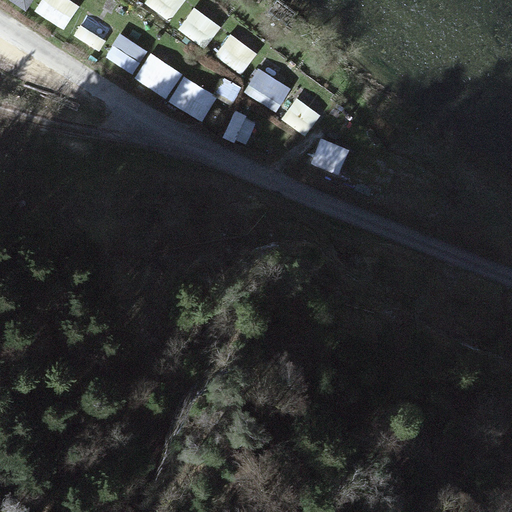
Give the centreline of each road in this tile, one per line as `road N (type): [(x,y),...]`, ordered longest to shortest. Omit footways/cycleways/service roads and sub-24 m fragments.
road 1 (unclassified): [(511,276),(224,161),(0,25)]
road 2 (track): [(169,132),(82,128),(0,109)]
